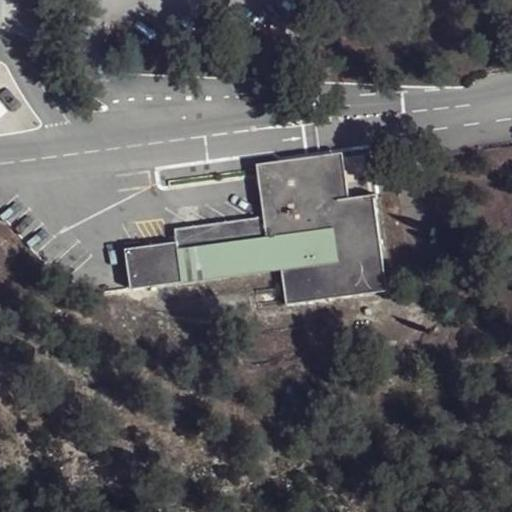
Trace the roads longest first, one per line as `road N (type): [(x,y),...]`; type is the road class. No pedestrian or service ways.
road 1 (unclassified): [(97,153),(511,105)]
road 2 (unclassified): [(0,23),(19,76),(49,116),(97,153)]
